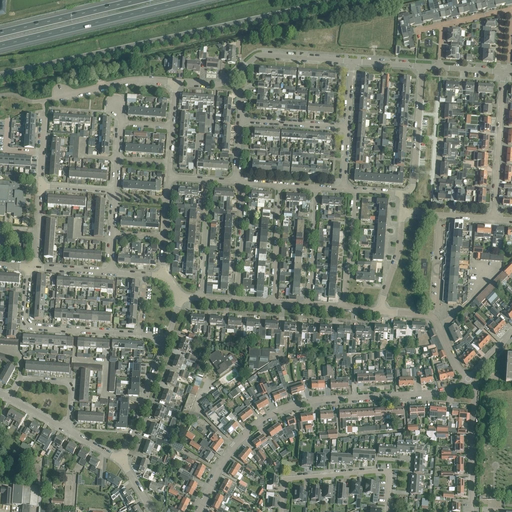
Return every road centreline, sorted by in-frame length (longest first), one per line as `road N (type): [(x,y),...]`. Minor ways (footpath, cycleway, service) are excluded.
road 1 (secondary): [(0,75),(344,0)]
road 2 (unclassified): [(467,378),(435,393),(316,400),(265,417),(230,451),(198,511)]
road 3 (motorway): [(0,45),(191,0)]
road 4 (residential): [(281,511),(285,480),(382,470),(389,477),(387,511)]
road 5 (residential): [(140,334),(26,324),(27,266)]
road 6 (residential): [(492,218),(503,71)]
road 7 (motorway): [(136,0),(0,32)]
road 8 (residential): [(471,511),(475,387),(467,378)]
road 9 (residential): [(403,193),(413,182),(421,65)]
road 10 (residential): [(122,460),(167,336)]
road 11 (residential): [(352,61),(263,54),(229,79)]
